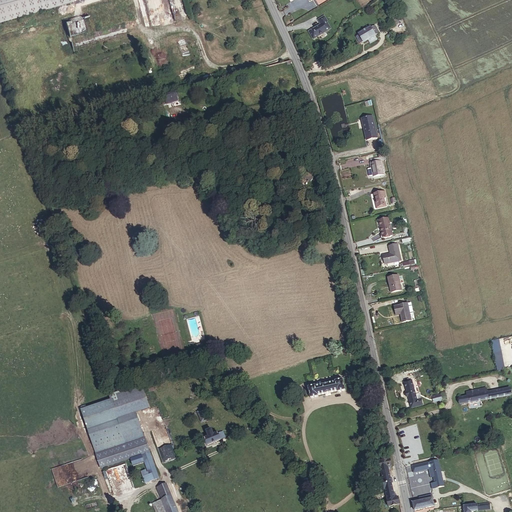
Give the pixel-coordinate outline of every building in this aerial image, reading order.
[(0,0),(0,22),(72,2),(71,0),(0,0)] [(125,6),(65,23),(74,53),(134,36),(125,6)] [(321,22),(309,28),(313,35),(330,26),(327,20),(328,19),(325,14),(319,17),(321,22)] [(362,35),(358,37),(362,44),(365,41),(366,43),(377,37),(376,34),(380,32),(376,25),(373,28),(371,26),(361,33),(362,35)] [(194,42),(169,50),(171,56),(177,54),(183,70),(201,64),(194,42)] [(203,77),(205,83),(225,78),(223,72),(203,77)] [(174,91),(162,94),(166,105),(178,101),(174,91)] [(373,114),(363,117),(369,139),(379,136),(373,114)] [(385,172),(381,155),(372,157),(374,166),(376,174),(385,172)] [(386,189),(375,192),(378,206),(386,205),(384,196),(387,195),(386,189)] [(381,218),(382,230),(384,236),(393,234),(390,216),(381,218)] [(401,242),(392,245),(393,252),(386,254),(388,263),(405,260),(401,242)] [(401,273),(391,275),(394,291),(405,289),(401,273)] [(409,302),(395,305),(397,314),(404,313),(405,320),(413,318),(412,313),(409,302)] [(500,339),(492,340),(496,372),(504,371),(500,339)] [(347,395),(345,381),(335,383),(336,385),(318,388),(317,385),(308,387),(308,390),(304,390),(305,396),(310,396),(311,401),(318,400),(318,397),(338,394),(339,396),(347,395)] [(150,383),(144,385),(148,395),(154,393),(150,383)] [(416,383),(408,385),(411,395),(412,399),(415,409),(427,406),(425,400),(421,401),(416,383)] [(490,386),(463,390),(465,403),(511,394),(511,386),(492,390),(490,386)] [(139,391),(78,414),(100,473),(140,458),(146,456),(148,455),(133,417),(147,412),(139,391)] [(207,422),(202,411),(194,415),(197,421),(199,421),(201,424),(207,422)] [(210,432),(206,434),(208,439),(204,441),(207,448),(220,442),(217,435),(213,436),(210,432)] [(140,458),(146,476),(147,478),(150,484),(156,482),(146,456),(140,458)] [(390,507),(402,505),(401,498),(397,498),(391,468),(394,467),(392,459),(380,461),(390,507)] [(447,487),(441,461),(415,467),(417,473),(432,470),(434,469),(436,478),(438,484),(435,484),(436,490),(447,487)] [(150,484),(147,478),(142,481),(144,487),(150,484)] [(158,494),(163,506),(165,511),(176,511),(167,490),(158,494)] [(422,500),(415,502),(416,510),(437,507),(436,504),(436,501),(435,496),(426,497),(427,500),(422,500)]
